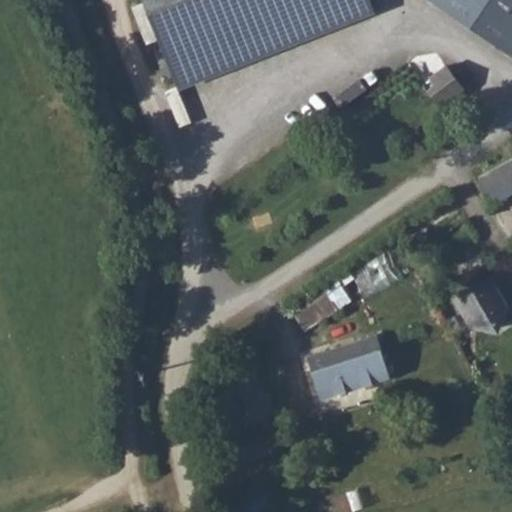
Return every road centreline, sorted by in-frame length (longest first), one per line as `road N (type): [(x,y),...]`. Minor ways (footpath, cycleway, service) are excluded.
road 1 (track): [(65,0),(141,190),(146,253),(126,405),(128,479),(71,511)]
road 2 (unclassified): [(190,307),(273,279),(511,117)]
road 3 (unclassified): [(190,307),(195,257),(187,182),(120,0)]
road 4 (unclassified): [(190,511),(174,383),(190,307)]
